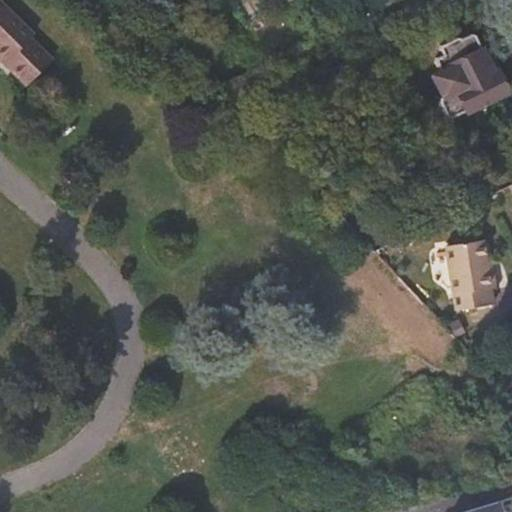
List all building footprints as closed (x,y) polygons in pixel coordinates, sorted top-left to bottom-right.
[(47,38),(9,0),(0,0),(0,43),(20,64),(26,57),(38,70),(53,56),(41,43),(47,38)] [(506,74),(503,72),(500,73),(499,70),(496,71),(490,59),(478,34),(474,32),(463,38),(459,36),(443,44),(441,48),(444,53),(438,56),(436,61),(441,71),(435,73),(434,77),(443,95),(440,97),(438,101),(445,113),(446,116),(448,117),(451,118),(466,110),(467,111),(481,104),(509,91),(507,87),(510,83),(506,74)] [(268,91),(256,68),(222,85),(233,99),(247,113),(268,91)] [(0,294),(18,288),(2,239),(0,239),(0,294)] [(486,273),(485,258),(482,241),(444,246),(449,276),(454,310),(491,305),(489,291),(495,290),(492,272),(486,273)]
